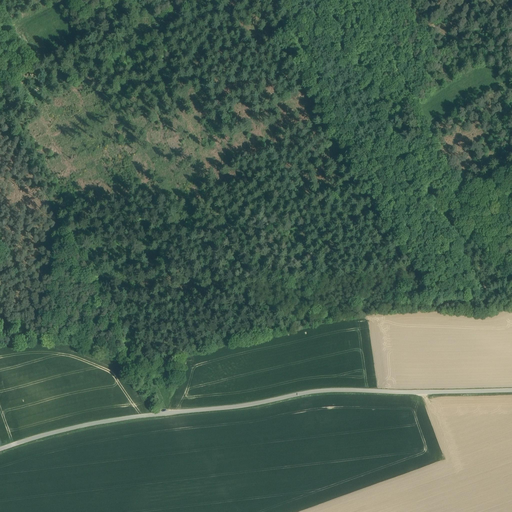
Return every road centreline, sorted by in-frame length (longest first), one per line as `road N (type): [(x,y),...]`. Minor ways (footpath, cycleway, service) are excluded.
road 1 (unclassified): [(511,390),(327,389),(87,424),(0,449)]
road 2 (track): [(325,0),(440,201),(511,272)]
road 3 (track): [(0,107),(194,0)]
road 4 (track): [(0,110),(73,235)]
